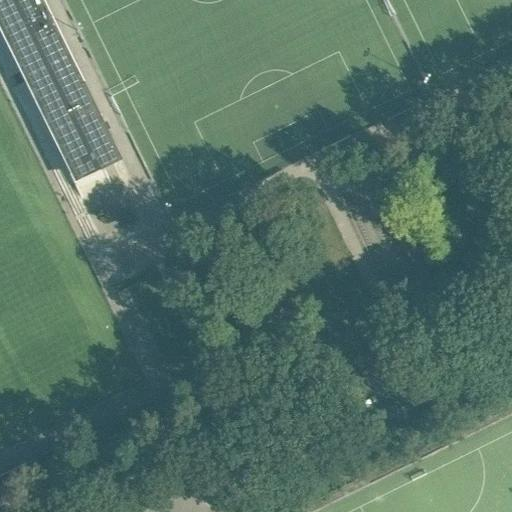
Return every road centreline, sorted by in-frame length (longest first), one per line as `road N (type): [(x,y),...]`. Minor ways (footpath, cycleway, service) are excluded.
road 1 (track): [(0,69),(97,272),(227,199),(511,61)]
road 2 (unclassified): [(201,509),(244,456),(511,325)]
road 3 (track): [(306,161),(363,284),(442,316),(463,350)]
